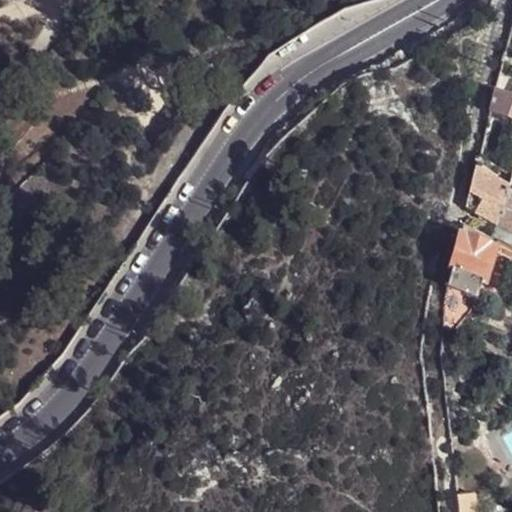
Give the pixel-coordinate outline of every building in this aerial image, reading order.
[(511,97),(510,97),(494,91),(490,113),(511,120),(511,97)] [(510,187),(511,179),(511,175),(478,158),(476,170),(510,187)] [(499,224),(510,187),(476,170),(467,208),(499,224)] [(499,224),(511,231),(511,188),(510,187),(499,224)] [(461,235),(462,237),(462,240),(455,270),(450,288),(465,294),(480,299),(484,282),(508,292),(511,278),(511,248),(464,224),(461,235)] [(450,288),(447,307),(460,311),(465,294),(450,288)] [(478,511),(476,494),(456,497),(458,511),(478,511)]
